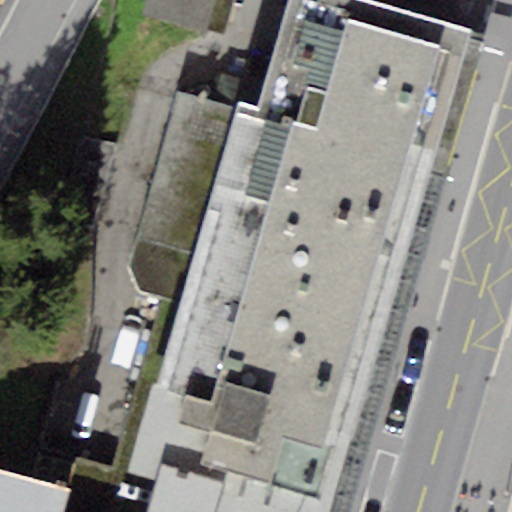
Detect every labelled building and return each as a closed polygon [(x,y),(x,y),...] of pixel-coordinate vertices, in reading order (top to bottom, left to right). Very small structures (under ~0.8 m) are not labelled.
[(329,511),(469,31),(365,0),(287,0),(258,106),(238,101),(235,112),(179,302),(127,475),(156,482),(273,511),(329,511)] [(145,0),(147,2),(145,19),(204,41),(204,32),(221,35),(232,0),(145,0)] [(179,302),(235,112),(176,95),(126,264),(138,293),(179,302)] [(62,511),(68,490),(0,471),(0,511),(62,511)] [(273,511),(156,482),(147,511),(273,511)]
